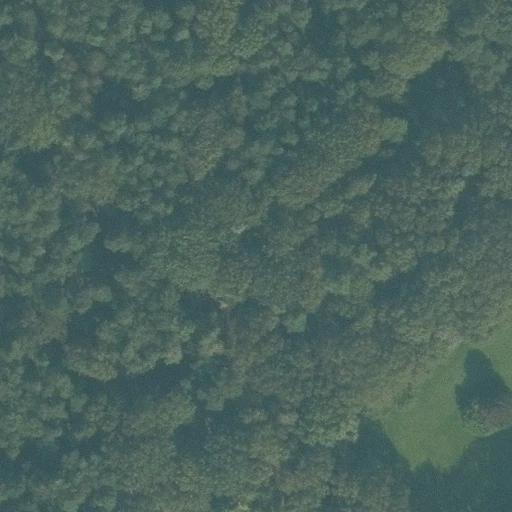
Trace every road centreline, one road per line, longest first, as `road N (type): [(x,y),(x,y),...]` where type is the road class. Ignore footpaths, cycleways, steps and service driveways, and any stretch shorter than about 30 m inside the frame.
road 1 (track): [(181,285),(321,176),(371,126),(452,0)]
road 2 (track): [(213,320),(511,76)]
road 3 (track): [(104,511),(219,408),(233,378),(230,340),(181,285)]
road 4 (track): [(181,285),(0,93)]
